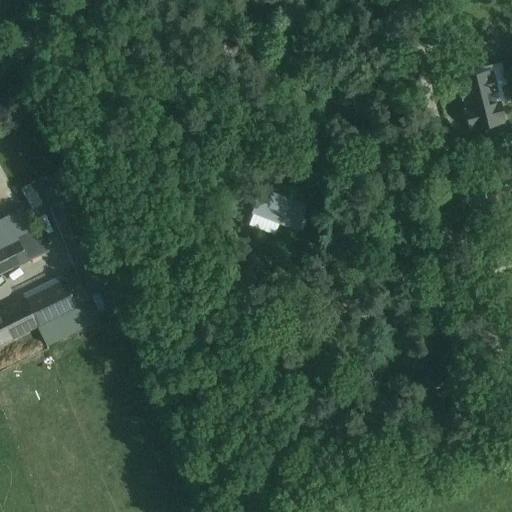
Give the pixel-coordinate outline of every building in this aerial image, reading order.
[(430,0),(437,26),(457,21),(451,0),(430,0)] [(488,71),(459,79),(460,81),(458,81),(462,99),(464,98),(467,109),(465,110),(469,127),(471,127),(472,129),(501,121),(500,119),(502,119),(498,101),(496,102),(493,91),(495,90),(491,73),(489,73),(488,71)] [(73,180),(44,191),(50,207),(74,267),(81,264),(94,296),(117,287),(104,255),(80,195),(74,180),(73,180)] [(490,220),(509,215),(502,184),(484,188),(490,220)] [(250,213),(252,213),(278,224),(297,231),(305,208),(259,190),(250,213)] [(11,239),(0,244),(0,273),(22,262),(11,239)] [(180,273),(184,249),(154,244),(150,268),(180,273)] [(315,304),(328,324),(354,308),(341,287),(315,304)] [(453,324),(456,300),(426,296),(422,320),(453,324)] [(24,300),(0,311),(0,343),(36,327),(24,300)] [(165,364),(164,369),(163,376),(178,379),(180,367),(165,364)] [(180,390),(209,398),(215,375),(186,366),(180,390)] [(460,441),(489,433),(482,409),(453,418),(460,441)] [(363,470),(357,446),(328,453),(333,477),(363,470)] [(257,476),(227,482),(232,506),(262,500),(257,476)]
